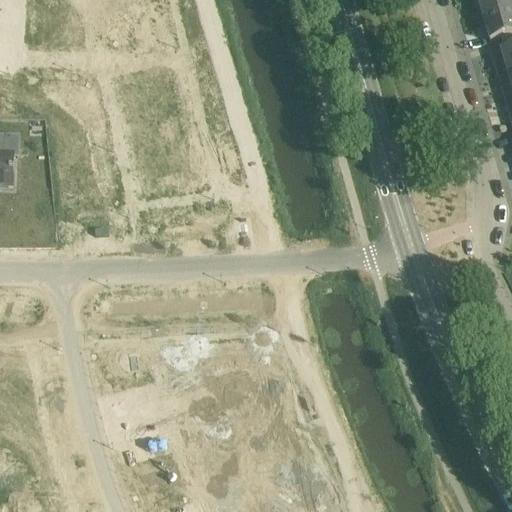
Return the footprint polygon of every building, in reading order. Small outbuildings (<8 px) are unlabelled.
[(511,13),(511,3),(511,0),(477,0),(474,1),(480,23),(511,13)] [(511,13),(480,23),(484,39),(489,38),(491,44),(511,38),(511,13)] [(502,54),(492,56),(498,79),(504,77),(511,74),(511,49),(501,53),(502,54)] [(504,100),(511,97),(511,74),(504,77),(506,84),(501,88),(504,100)] [(0,188),(13,189),(13,169),(14,157),(0,156),(0,188)] [(275,350),(252,356),(262,392),(285,386),(282,375),(285,375),(281,361),(280,361),(278,361),(275,350)] [(252,356),(232,362),(242,398),(262,392),(252,356)] [(232,362),(211,368),(221,404),(242,398),(232,362)] [(211,368),(190,374),(200,409),(221,404),(211,368)] [(190,374),(167,380),(177,416),(200,409),(190,374)] [(320,477),(299,488),(310,511),(333,511),(337,510),(332,502),(335,501),(327,486),(325,487),(320,477)] [(310,511),(299,488),(279,497),(286,511),(310,511)] [(286,511),(279,497),(260,507),(262,511),(286,511)]
